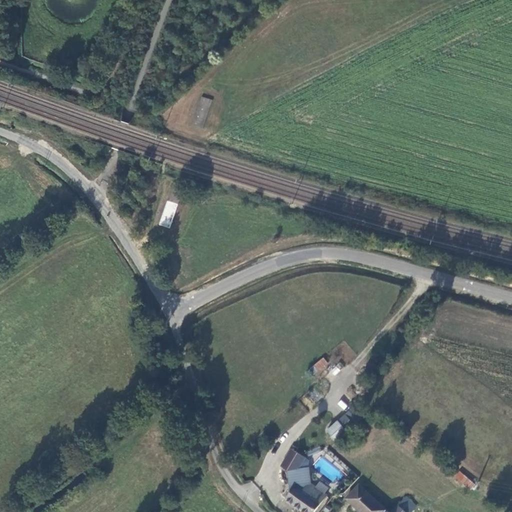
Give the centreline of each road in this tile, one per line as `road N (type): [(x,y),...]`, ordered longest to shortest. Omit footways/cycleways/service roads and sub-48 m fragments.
road 1 (residential): [(431,277),(243,496)]
road 2 (unclassified): [(431,277),(357,256),(315,255),(273,264),(169,315)]
road 3 (unclassified): [(169,315),(73,172),(0,131)]
road 4 (unclassified): [(243,496),(206,432),(169,315)]
